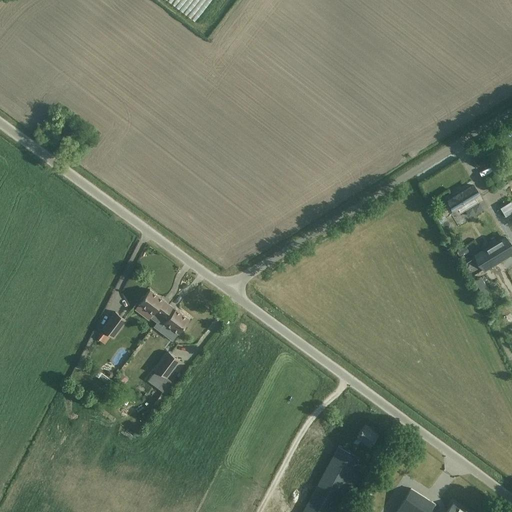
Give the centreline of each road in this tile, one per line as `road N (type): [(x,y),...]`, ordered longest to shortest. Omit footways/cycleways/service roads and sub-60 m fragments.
road 1 (unclassified): [(511,500),(225,291)]
road 2 (unclassified): [(225,291),(511,111)]
road 3 (unclassified): [(225,291),(0,125)]
